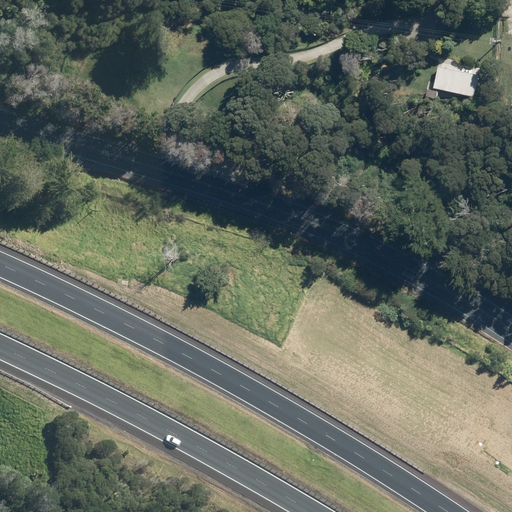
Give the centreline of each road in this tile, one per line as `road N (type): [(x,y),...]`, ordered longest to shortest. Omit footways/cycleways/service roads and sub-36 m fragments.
road 1 (secondary): [(511,334),(370,251),(150,165),(0,119)]
road 2 (motorway): [(0,267),(177,346),(451,511)]
road 3 (motorway): [(306,511),(191,441),(0,354)]
